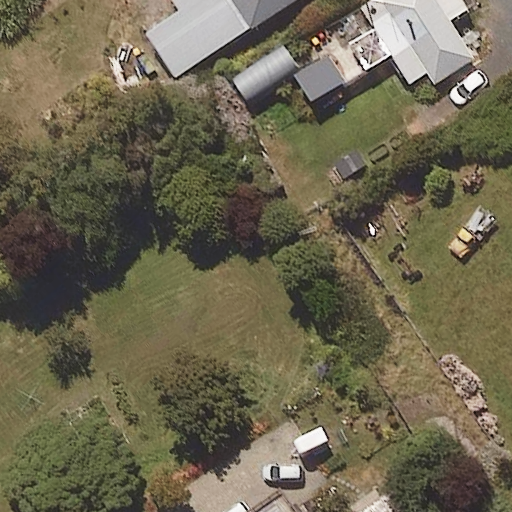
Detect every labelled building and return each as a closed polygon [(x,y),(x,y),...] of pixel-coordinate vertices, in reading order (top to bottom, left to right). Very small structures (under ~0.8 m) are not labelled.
[(175,0),(185,16),(152,37),(179,81),(309,0),(175,0)] [(355,49),(371,74),(395,59),(414,88),(431,78),(439,89),(478,64),(454,26),(471,15),(461,0),(386,0),(366,13),(379,33),(355,49)] [(254,110),(302,73),(289,56),(241,93),(254,110)] [(352,86),(336,61),(302,83),(318,108),(352,86)] [(115,120),(103,95),(58,117),(70,142),(115,120)]
